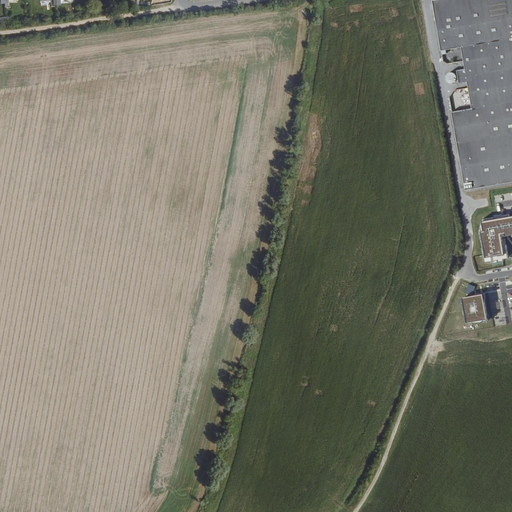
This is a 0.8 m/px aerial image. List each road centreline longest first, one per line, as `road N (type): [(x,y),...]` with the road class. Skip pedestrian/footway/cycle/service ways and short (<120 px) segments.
road 1 (track): [(355,511),(379,475),(468,260),(470,236)]
road 2 (track): [(0,35),(188,5)]
